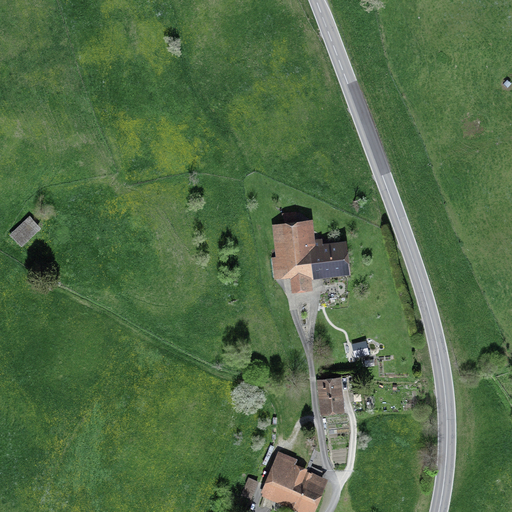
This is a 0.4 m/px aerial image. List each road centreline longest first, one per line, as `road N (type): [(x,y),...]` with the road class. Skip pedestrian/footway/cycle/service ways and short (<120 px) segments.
road 1 (secondary): [(316,0),(434,330),(446,425),(438,511)]
road 2 (residential): [(323,511),(333,479),(287,291)]
